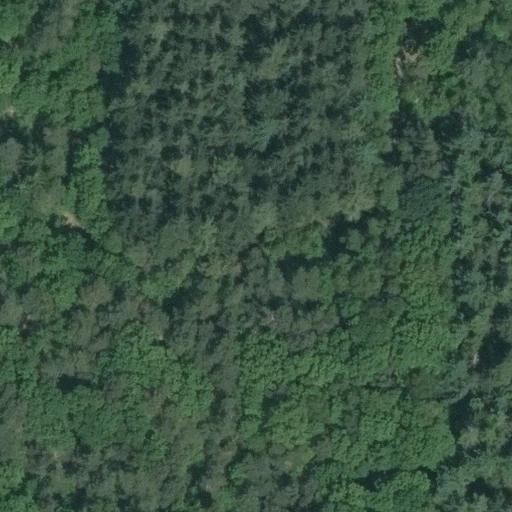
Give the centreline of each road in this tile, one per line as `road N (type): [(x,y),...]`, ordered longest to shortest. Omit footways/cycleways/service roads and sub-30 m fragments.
road 1 (track): [(261,511),(81,151),(108,0)]
road 2 (track): [(381,511),(406,0)]
